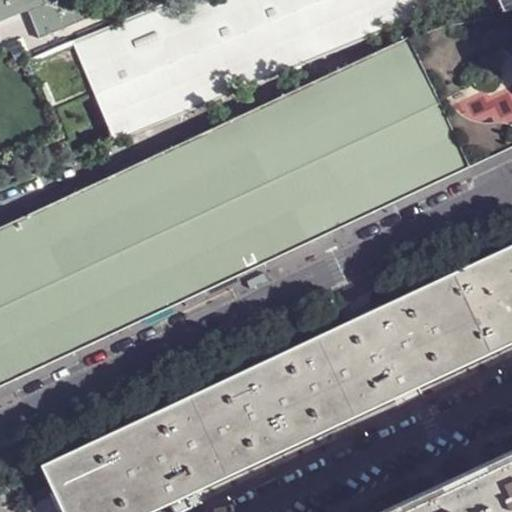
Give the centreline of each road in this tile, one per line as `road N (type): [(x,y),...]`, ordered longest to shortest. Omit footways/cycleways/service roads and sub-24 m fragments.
road 1 (residential): [(0,422),(511,186)]
road 2 (residential): [(268,511),(511,396)]
